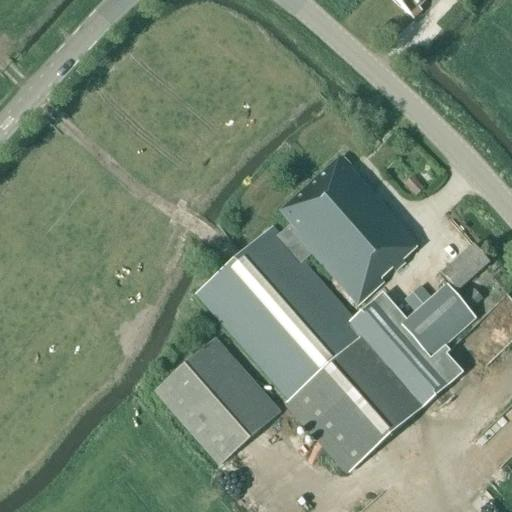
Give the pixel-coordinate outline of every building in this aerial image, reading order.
[(414,21),(421,13),(418,10),(427,0),(391,0),(392,0),(414,21)] [(272,230),(197,297),(290,402),(284,407),(346,477),(431,402),(369,332),(365,336),(302,264),(311,256),(357,308),(404,266),(402,263),(418,249),(348,170),(350,168),(344,161),(342,163),(340,160),(279,214),(291,227),(278,237),(272,230)] [(415,198),(424,190),(413,178),(404,186),(415,198)] [(457,295),(489,264),(474,247),(442,277),(457,295)] [(475,320),(447,288),(401,328),(429,360),(475,320)] [(219,468),(279,415),(214,342),(154,394),(219,468)] [(232,482),(250,511),(282,511),(255,468),(232,482)]
